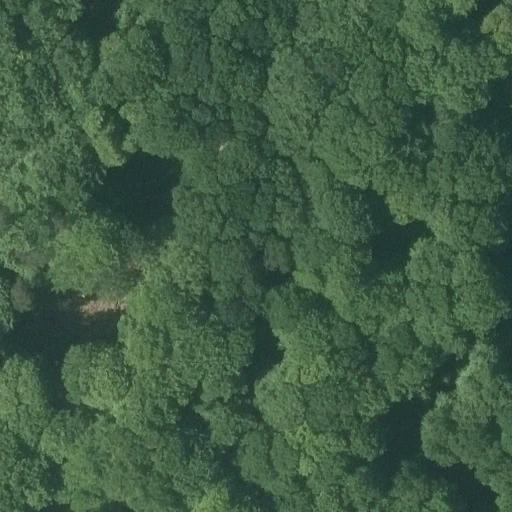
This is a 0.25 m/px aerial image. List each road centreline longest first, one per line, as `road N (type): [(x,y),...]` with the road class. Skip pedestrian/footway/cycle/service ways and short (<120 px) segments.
road 1 (track): [(2,511),(117,264),(181,168),(287,38),(313,16),(344,5),(442,0)]
road 2 (track): [(290,511),(223,342),(198,192),(181,168),(157,0)]
